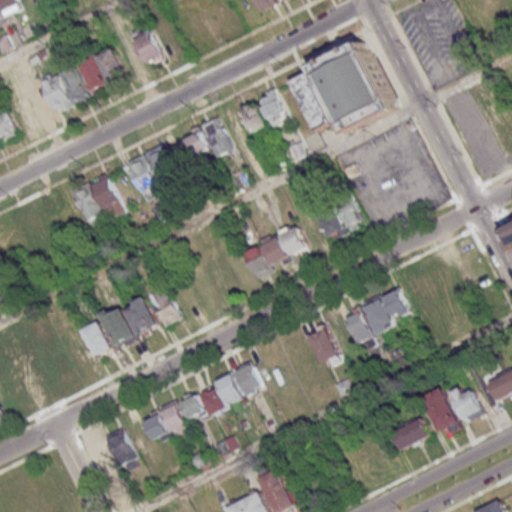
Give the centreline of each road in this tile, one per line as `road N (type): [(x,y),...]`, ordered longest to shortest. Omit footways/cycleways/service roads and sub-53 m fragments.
road 1 (residential): [(0,451),(511,188)]
road 2 (residential): [(374,0),(0,186)]
road 3 (tertiary): [(367,3),(511,282)]
road 4 (residential): [(511,436),(362,511)]
